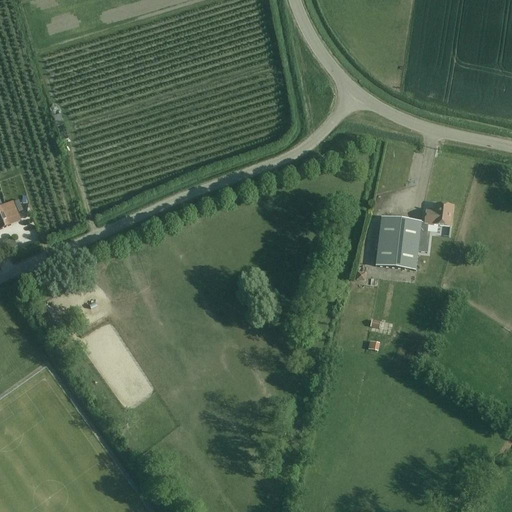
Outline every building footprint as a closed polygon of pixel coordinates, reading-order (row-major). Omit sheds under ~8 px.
[(421,224),(420,233),(426,234),(427,226),(450,228),(452,207),(436,205),(435,213),(426,212),(424,225),(421,224)] [(0,207),(0,231),(11,227),(3,207),(0,207)] [(382,220),(376,267),(416,272),(420,233),(421,224),(382,220)] [(18,243),(24,242),(21,231),(16,233),(18,243)] [(354,268),(364,270),(365,259),(355,258),(354,268)] [(372,322),(371,328),(379,330),(381,323),(372,322)] [(469,335),(475,337),(480,326),(474,324),(469,335)]
